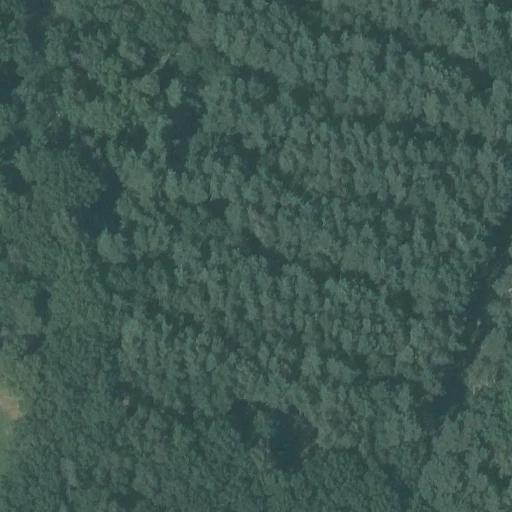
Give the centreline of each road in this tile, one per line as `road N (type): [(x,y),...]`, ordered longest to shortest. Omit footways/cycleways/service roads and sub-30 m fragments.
road 1 (track): [(193,0),(45,399)]
road 2 (track): [(418,511),(511,256)]
